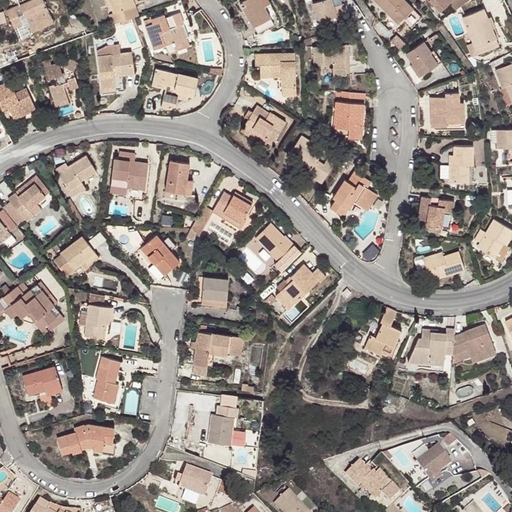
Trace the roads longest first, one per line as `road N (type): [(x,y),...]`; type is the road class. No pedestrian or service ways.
road 1 (residential): [(169,305),(161,424),(151,455),(121,481),(72,489),(33,469),(0,400)]
road 2 (residential): [(380,286),(399,188),(404,104),(368,36)]
road 3 (residential): [(194,135),(274,187),(380,286)]
road 4 (residential): [(0,165),(43,139),(104,124),(194,135)]
road 5 (unknown): [(511,486),(446,428),(343,461)]
road 6 (residential): [(206,0),(230,38),(232,58),(229,86),(194,135)]
road 7 (residential): [(380,286),(455,301),(511,284)]
